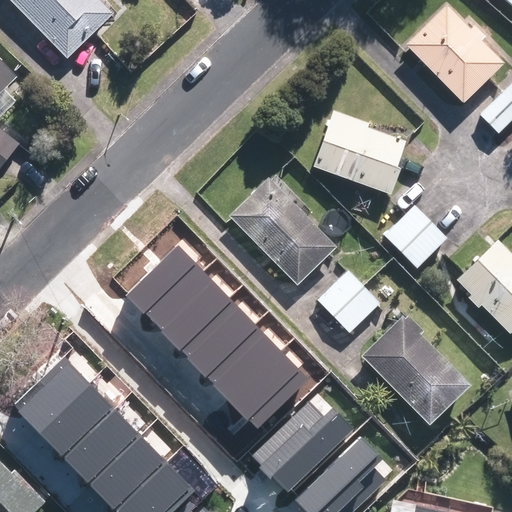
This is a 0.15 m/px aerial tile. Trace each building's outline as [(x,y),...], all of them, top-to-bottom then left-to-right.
[(86,0),(5,0),(63,58),(104,17),(86,0)] [(442,9),(406,43),(457,94),(492,59),(442,9)] [(0,97),(24,75),(0,49),(0,97)] [(511,84),(510,83),(481,112),(496,127),(511,110),(511,84)] [(400,138),(331,114),(313,163),(382,187),(400,138)] [(0,171),(20,147),(0,130),(0,171)] [(262,182),(230,213),(291,275),(323,244),(262,182)] [(410,214),(384,239),(413,268),(439,243),(410,214)] [(511,261),(494,243),(458,278),(506,327),(511,320),(511,261)] [(343,274),(319,297),(348,326),(372,304),(343,274)] [(171,290),(139,322),(197,381),(247,332),(231,315),(213,333),(171,290)] [(126,312),(111,326),(159,376),(173,362),(126,312)] [(400,323),(365,357),(423,416),(458,382),(400,323)] [(301,357),(287,371),(303,385),(316,371),(301,357)] [(180,377),(168,389),(195,415),(207,403),(180,377)] [(218,398),(199,418),(230,447),(248,427),(218,398)] [(57,405),(26,436),(93,504),(124,473),(57,405)] [(204,437),(188,452),(215,479),(230,464),(204,437)] [(242,462),(224,480),(249,506),(267,488),(242,462)] [(0,464),(0,502),(9,511),(27,511),(38,502),(0,464)]
